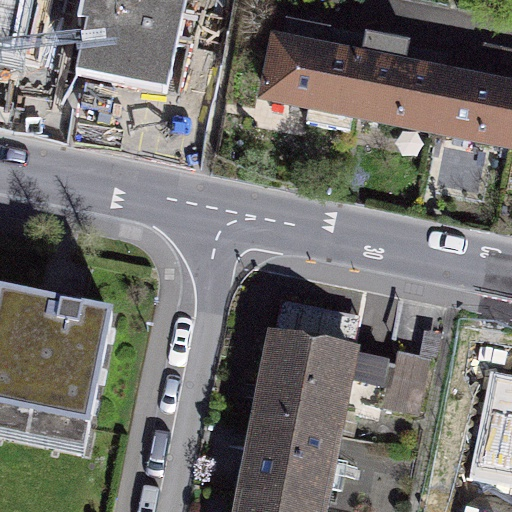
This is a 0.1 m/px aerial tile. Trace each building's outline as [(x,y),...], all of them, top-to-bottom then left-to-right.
[(191,0),(90,0),(74,90),(173,107),(191,0)] [(511,97),(270,51),(257,122),(511,171),(511,97)] [(0,308),(0,454),(94,471),(120,330),(0,308)] [(260,343),(246,423),(345,441),(360,361),(260,343)] [(246,423),(231,502),(284,511),(332,511),(345,441),(246,423)] [(284,511),(231,502),(229,511),(284,511)]
